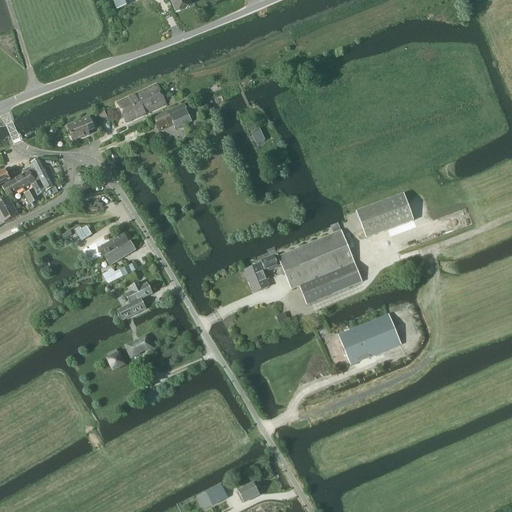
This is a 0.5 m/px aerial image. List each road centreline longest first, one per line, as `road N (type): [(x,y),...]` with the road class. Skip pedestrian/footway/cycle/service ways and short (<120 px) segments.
road 1 (unclassified): [(308,511),(121,193),(103,169),(73,156)]
road 2 (unclassified): [(2,107),(274,0)]
road 3 (track): [(284,287),(296,313),(363,286),(373,268),(511,216)]
